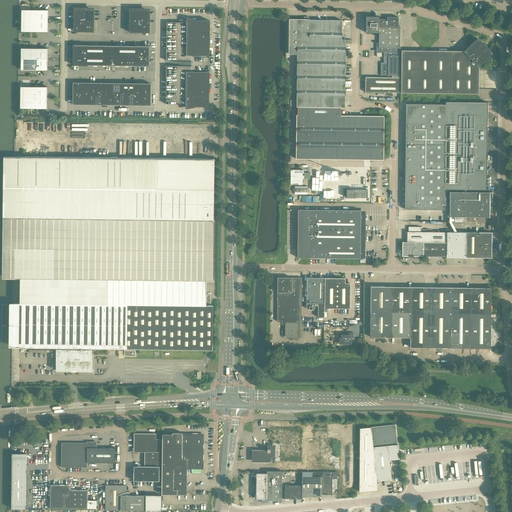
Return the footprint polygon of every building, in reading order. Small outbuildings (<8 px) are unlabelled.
[(48,10),(24,10),(24,21),(48,21),(48,10)] [(81,10),(74,10),(74,19),(74,31),(94,32),(94,19),(93,19),(94,10),(85,10),(81,10)] [(139,11),(130,11),(130,20),(129,32),(149,32),(150,20),(149,20),(149,11),(143,11),(139,11)] [(400,55),(400,52),(400,48),(400,27),(398,27),(398,17),(387,17),(387,21),(385,21),(385,19),(379,19),(379,17),(366,17),(366,33),(379,33),(379,47),(377,47),(377,52),(384,52),(383,63),(381,63),(381,75),(387,76),(392,76),(400,76),(400,55)] [(166,22),(166,61),(174,61),(174,63),(191,63),(191,55),(209,56),(210,21),(196,21),(196,20),(186,18),(186,22),(166,22)] [(304,19),(289,19),(289,54),(297,54),(296,107),(298,107),(298,115),(296,115),(295,159),(383,160),(384,116),(341,115),(341,107),(345,107),(346,39),(342,39),(342,20),(304,20),(304,19)] [(48,21),(24,21),(24,32),(48,32),(48,21)] [(465,51),(402,50),(401,93),(479,94),(479,66),(492,53),(478,38),(465,51)] [(87,46),(74,45),(73,65),(87,65),(87,66),(87,65),(135,66),(149,66),(149,46),(135,46),(88,46),(88,45),(87,45),(87,46)] [(47,49),(24,49),(24,60),(47,60),(47,49)] [(47,60),(24,60),(23,71),(47,71),(47,60)] [(166,66),(165,104),(185,104),(185,109),(195,107),(195,106),(209,107),(209,72),(191,71),(191,63),(174,63),(174,66),(166,66)] [(365,92),(400,93),(400,78),(392,78),(387,78),(365,77),(365,92)] [(151,84),(73,83),(73,104),(151,105),(151,84)] [(47,87),(23,87),(23,98),(47,98),(47,87)] [(47,98),(23,98),(23,109),(47,109),(47,98)] [(405,209),(445,210),(445,189),(486,190),(488,102),(446,102),(446,104),(406,104),(405,209)] [(214,159),(22,156),(21,217),(20,280),(20,303),(20,347),(58,348),(58,349),(56,349),(56,370),(91,370),(91,350),(90,350),(90,348),(212,350),(213,305),(208,305),(208,303),(206,303),(206,281),(212,282),(213,219),(214,159)] [(303,170),(291,170),(290,185),(303,185),(303,179),(304,179),(304,176),(303,176),(303,170)] [(330,198),(330,184),(318,184),(318,190),(322,190),(321,198),(330,198)] [(489,217),(490,206),(490,203),(492,201),(492,192),(450,192),(449,217),(455,217),(455,222),(462,222),(462,217),(489,217)] [(360,258),(361,210),(298,209),(297,257),(360,258)] [(407,232),(407,242),(447,242),(447,232),(421,232),(421,227),(408,227),(408,232),(407,232)] [(447,242),(447,256),(447,257),(491,258),(492,232),(447,232),(447,242)] [(447,256),(447,242),(407,242),(403,242),(402,242),(402,256),(409,256),(409,257),(414,257),(414,256),(418,256),(447,256)] [(299,321),(301,321),(302,278),(277,277),(277,321),(287,321),(287,338),(299,338),(299,321)] [(324,312),(325,278),(307,278),(306,303),(306,306),(306,307),(307,307),(307,308),(307,309),(308,309),(309,310),(310,310),(311,310),(312,310),(313,310),(314,309),(314,308),(315,307),(315,306),(318,306),(318,317),(324,317),(324,312)] [(345,278),(325,278),(324,312),(328,312),(328,308),(350,309),(350,283),(345,283),(345,278)] [(490,348),(491,336),(491,288),(488,288),(486,286),(484,288),(371,287),(370,337),(410,337),(410,347),(490,348)] [(344,334),(341,334),(337,334),(337,338),(339,338),(339,343),(352,343),(352,338),(353,338),(353,333),(344,333),(344,334)] [(359,491),(378,489),(377,481),(392,479),(390,460),(399,459),(398,444),(397,444),(395,424),(360,428),(359,491)] [(159,481),(159,445),(160,439),(156,439),(156,434),(134,434),(134,447),(134,452),(145,452),(145,458),(145,466),(137,466),(137,467),(134,467),(134,473),(134,481),(159,481)] [(162,434),(161,494),(191,495),(191,485),(195,485),(196,444),(192,444),(192,434),(162,434)] [(96,443),(61,443),(61,467),(87,467),(87,463),(115,463),(116,448),(96,448),(96,443)] [(270,451),(252,450),(251,463),(270,463),(270,451)] [(26,454),(12,454),(11,509),(26,509),(26,454)] [(270,500),(271,471),(267,471),(267,474),(257,474),(257,493),(258,494),(255,498),(256,498),(257,499),(259,499),(260,500),(261,500),(261,501),(261,502),(262,502),(263,502),(264,502),(265,502),(266,502),(268,502),(269,501),(270,501),(270,500)] [(282,471),(271,471),(270,500),(282,501),(282,471)] [(322,495),(322,472),(312,472),(312,477),(302,477),(302,481),(302,486),(302,497),(322,497),(322,495)] [(337,472),(322,472),(322,495),(332,495),(332,479),(337,479),(337,472)] [(87,490),(72,490),(71,490),(66,485),(51,485),(50,508),(87,508),(87,501),(87,490)] [(161,511),(161,509),(161,495),(126,495),(126,485),(106,485),(106,510),(161,511)] [(302,499),(302,497),(302,486),(299,486),(285,485),(284,499),(302,499)]
